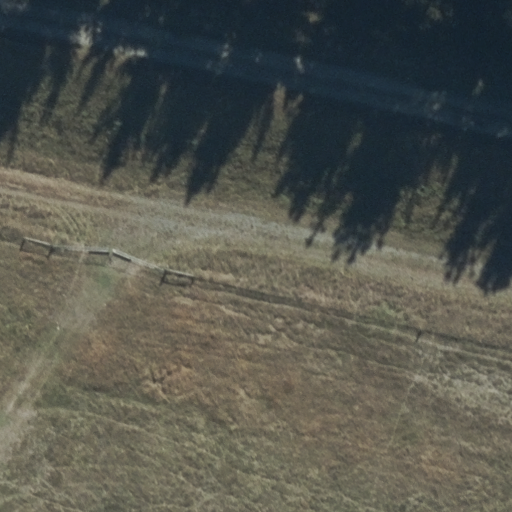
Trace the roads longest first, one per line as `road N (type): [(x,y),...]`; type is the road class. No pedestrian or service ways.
road 1 (track): [(0,186),(511,301)]
road 2 (track): [(0,7),(511,121)]
